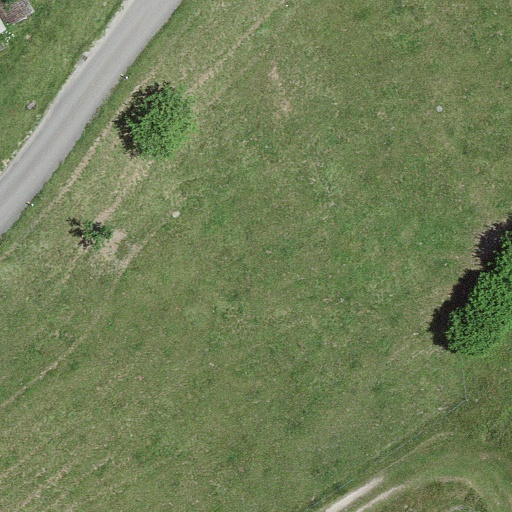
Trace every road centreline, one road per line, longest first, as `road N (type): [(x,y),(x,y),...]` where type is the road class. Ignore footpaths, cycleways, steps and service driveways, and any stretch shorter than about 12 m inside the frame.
road 1 (residential): [(0,199),(156,0)]
road 2 (track): [(326,511),(399,467),(454,451),(492,465),(511,492)]
